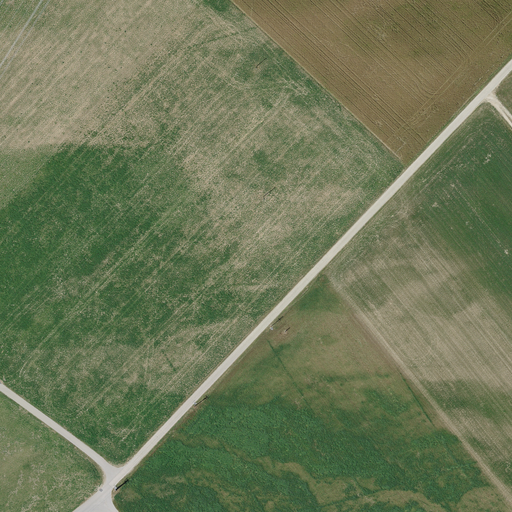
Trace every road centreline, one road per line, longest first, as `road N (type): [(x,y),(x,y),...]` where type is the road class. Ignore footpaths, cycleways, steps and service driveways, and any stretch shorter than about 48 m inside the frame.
road 1 (track): [(115,479),(511,65)]
road 2 (track): [(0,386),(98,457),(115,479)]
